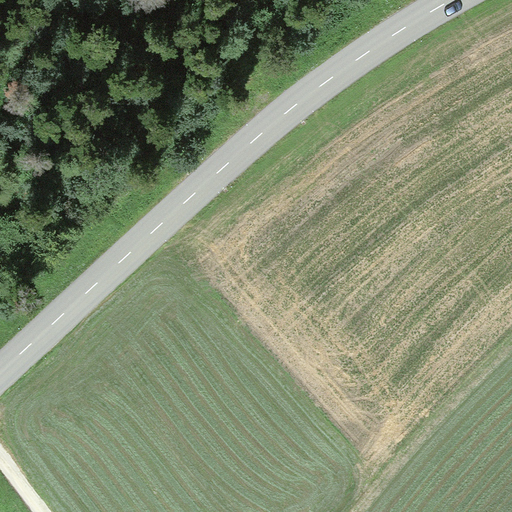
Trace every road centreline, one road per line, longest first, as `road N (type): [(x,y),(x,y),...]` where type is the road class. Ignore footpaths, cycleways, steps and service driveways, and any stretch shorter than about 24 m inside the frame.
road 1 (tertiary): [(441,0),(330,72),(255,135),(0,374)]
road 2 (track): [(511,341),(348,511)]
